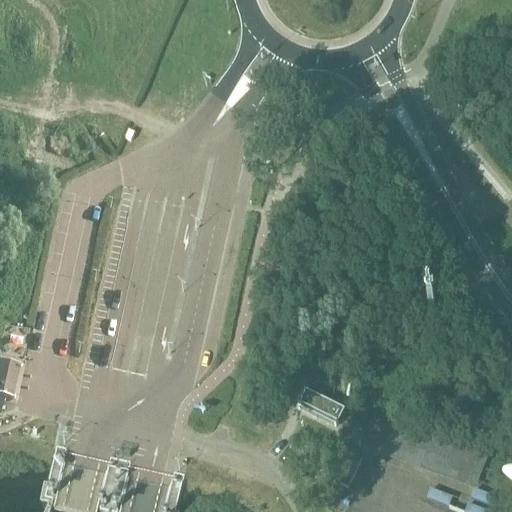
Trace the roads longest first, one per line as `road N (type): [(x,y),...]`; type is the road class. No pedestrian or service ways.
road 1 (tertiary): [(131,412),(163,396),(183,365),(227,159),(207,134)]
road 2 (tertiary): [(131,412),(126,370),(165,201),(207,134)]
road 3 (track): [(0,97),(116,108),(207,134)]
road 4 (primary): [(511,301),(420,150)]
road 5 (unclassified): [(299,511),(263,463),(177,437)]
